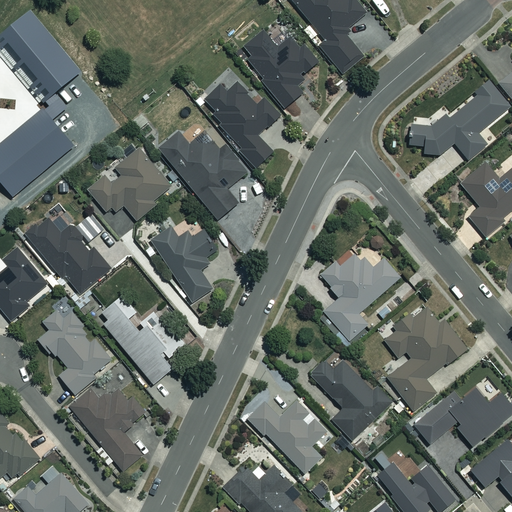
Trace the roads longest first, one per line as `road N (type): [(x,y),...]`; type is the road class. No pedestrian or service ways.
road 1 (residential): [(157,511),(341,134)]
road 2 (residential): [(511,339),(341,134)]
road 3 (residential): [(144,511),(112,492),(0,355)]
road 4 (residential): [(341,134),(385,86),(489,0)]
